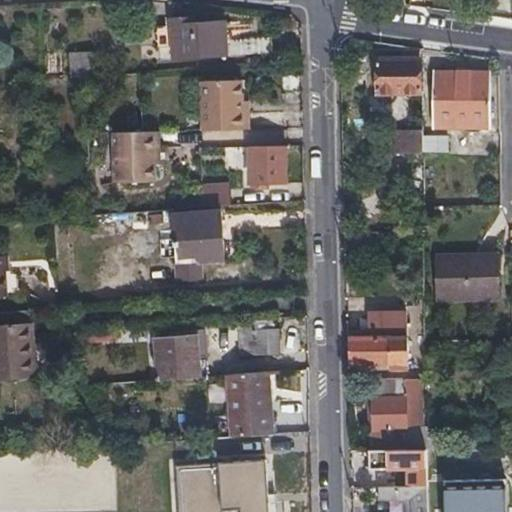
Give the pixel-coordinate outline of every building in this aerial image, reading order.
[(224,41),(223,31),(222,22),(191,24),(191,19),(170,21),(172,60),(262,54),(260,38),(224,41)] [(93,76),(92,64),(91,52),(68,53),(69,78),(93,76)] [(375,94),(396,94),(418,94),(418,61),(374,62),(375,94)] [(490,129),(490,108),(490,87),(485,81),(477,74),(432,73),(432,74),(432,82),(432,124),(432,128),(490,129)] [(421,74),(421,124),(432,124),(432,82),(432,74),(421,74)] [(240,81),(200,82),(201,131),(246,130),(246,113),(241,113),(240,102),(240,81)] [(421,127),(413,127),(405,127),(406,153),(421,153),(421,127)] [(154,164),(152,132),(113,133),(114,183),(154,182),(154,164)] [(249,148),(250,166),(251,184),(285,182),(284,147),(249,148)] [(228,190),(202,192),(203,208),(229,206),(228,190)] [(174,214),(177,275),(197,273),(200,273),(199,261),(223,260),(220,211),(174,214)] [(498,298),(497,277),(495,256),(438,258),(440,301),(498,298)] [(197,273),(177,275),(177,281),(198,280),(197,273)] [(362,334),(362,365),(408,364),(408,317),(375,317),(376,334),(362,334)] [(0,379),(34,377),(31,323),(0,324),(0,379)] [(276,354),(275,330),(240,331),(241,355),(276,354)] [(199,378),(196,337),(154,340),(156,381),(199,378)] [(230,436),(270,433),(266,373),(226,376),(230,436)] [(416,450),(421,450),(426,450),(424,379),(401,380),(402,399),(370,399),(371,451),(416,450)] [(401,380),(370,381),(370,399),(402,399),(401,380)] [(417,468),(416,450),(371,451),(367,451),(368,470),(417,468)] [(268,511),(265,460),(175,467),(178,511),(268,511)] [(435,511),(497,511),(498,507),(511,506),(511,479),(435,480),(435,511)] [(427,511),(427,486),(376,487),(376,499),(404,500),(403,511),(427,511)]
